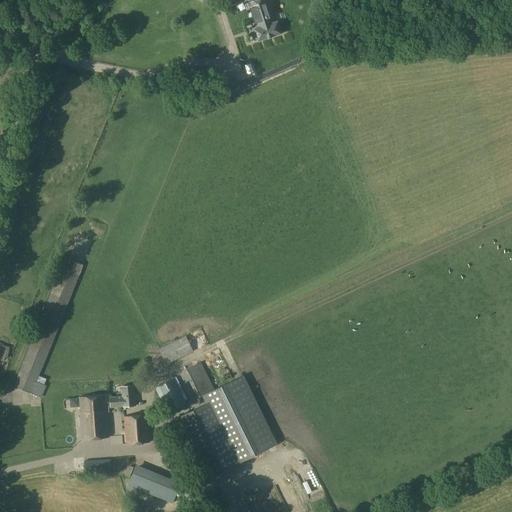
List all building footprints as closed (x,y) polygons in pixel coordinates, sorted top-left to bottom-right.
[(267,0),(258,0),(249,3),(256,26),(251,28),(253,35),(256,34),(258,41),(259,41),(281,34),(282,34),(281,33),(277,21),(274,22),(267,0)] [(64,258),(13,386),(41,397),(46,385),(36,382),(83,265),(64,258)] [(193,351),(186,336),(158,349),(166,364),(193,351)] [(0,342),(0,356),(7,358),(10,347),(0,345),(1,343),(0,342)] [(201,363),(184,370),(201,406),(173,421),(201,481),(275,446),(243,377),(214,389),(201,363)] [(156,387),(155,389),(166,411),(169,412),(186,403),(173,378),(156,387)] [(105,395),(79,397),(82,439),(108,437),(106,412),(108,412),(108,408),(110,407),(123,406),(135,405),(133,385),(122,386),(122,397),(109,398),(110,402),(105,402),(105,395)] [(150,442),(147,414),(124,416),(126,444),(150,442)] [(112,472),(110,459),(84,460),(85,474),(112,472)] [(180,485),(134,467),(128,482),(174,500),(180,485)] [(80,478),(78,468),(70,469),(72,480),(80,478)] [(249,511),(253,511),(252,508),(256,506),(258,511),(266,511),(270,511),(262,495),(253,499),(255,505),(248,508),(249,511)]
